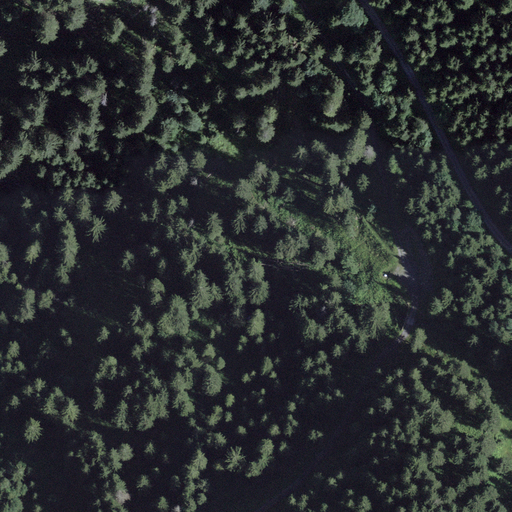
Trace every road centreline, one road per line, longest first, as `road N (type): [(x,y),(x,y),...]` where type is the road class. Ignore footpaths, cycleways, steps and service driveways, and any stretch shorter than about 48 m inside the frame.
road 1 (track): [(300,0),(371,120),(412,329),(387,347),(333,444),(258,511)]
road 2 (track): [(511,249),(480,216),(393,36),(360,0)]
